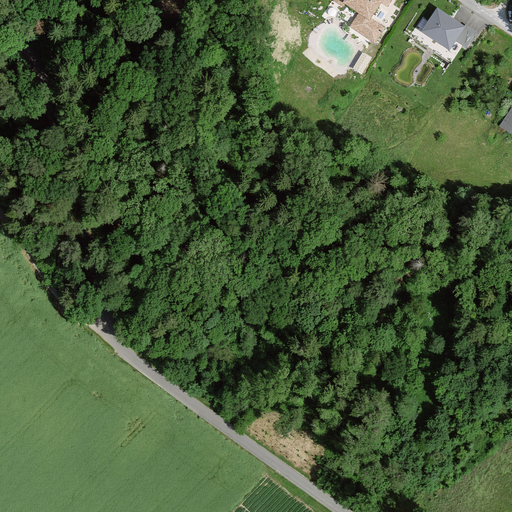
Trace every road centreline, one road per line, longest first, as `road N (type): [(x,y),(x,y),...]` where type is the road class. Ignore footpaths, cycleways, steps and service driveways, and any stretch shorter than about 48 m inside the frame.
road 1 (unclassified): [(0,26),(40,65),(113,334),(343,511)]
road 2 (track): [(113,334),(53,287),(0,199)]
